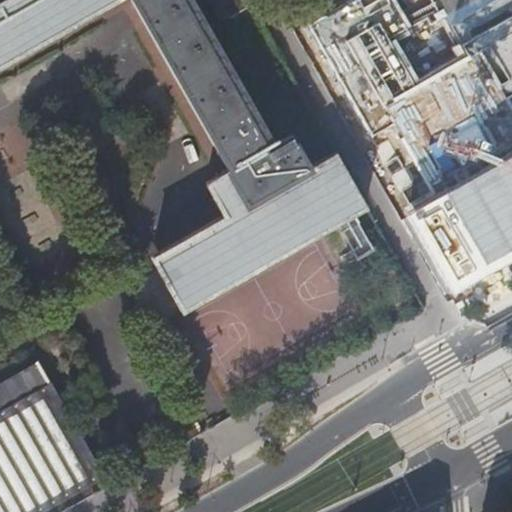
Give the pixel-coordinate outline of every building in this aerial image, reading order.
[(0,68),(119,0),(3,0),(0,2),(0,68)] [(132,0),(229,171),(206,185),(225,218),(154,260),(182,307),(364,205),(334,153),(308,168),(289,136),(272,146),(192,0),(132,0)] [(249,8),(245,0),(212,0),(223,20),(230,17),(231,18),(249,8)] [(388,0),(345,0),(296,28),(347,117),(405,217),(448,294),(511,259),(511,0),(471,0),(441,17),(430,23),(426,17),(405,29),(388,0)] [(471,0),(430,0),(441,17),(471,0)] [(0,511),(45,511),(104,478),(36,361),(0,381),(0,511)]
